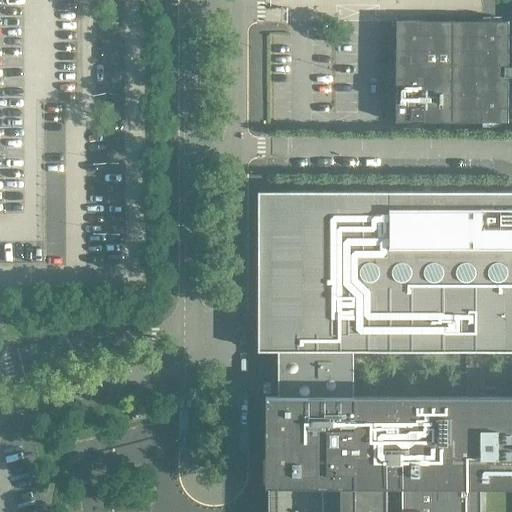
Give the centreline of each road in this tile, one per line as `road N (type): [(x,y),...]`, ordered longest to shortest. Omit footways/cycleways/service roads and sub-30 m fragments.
road 1 (unclassified): [(191,364),(189,475),(212,495),(228,489),(233,475),(233,355)]
road 2 (unclassified): [(511,149),(236,146)]
road 3 (unclassified): [(237,6),(480,9)]
road 4 (unclassified): [(191,145),(191,322)]
road 5 (unclassified): [(191,322),(24,363)]
road 6 (unclassified): [(234,314),(236,146)]
road 7 (unclassified): [(236,146),(237,6)]
road 8 (unclassified): [(191,6),(191,145)]
